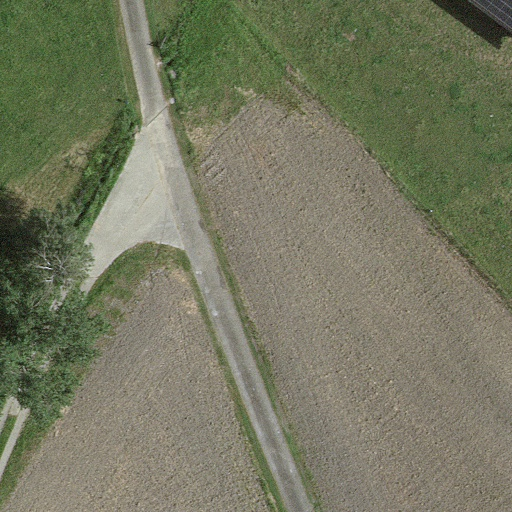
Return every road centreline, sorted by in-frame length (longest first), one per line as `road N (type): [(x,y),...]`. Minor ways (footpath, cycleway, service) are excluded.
road 1 (track): [(297,511),(169,177)]
road 2 (track): [(0,447),(98,247),(169,177)]
road 3 (track): [(169,177),(130,0)]
